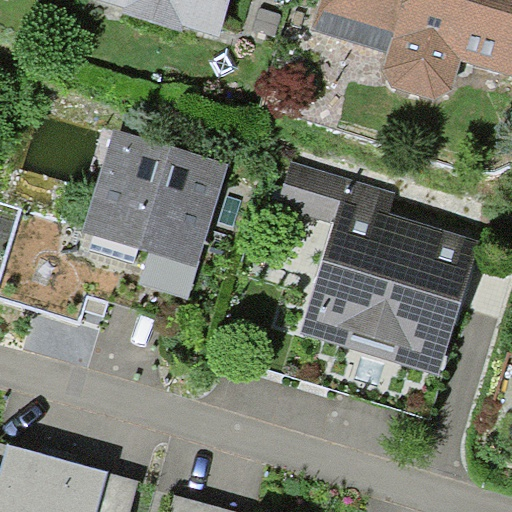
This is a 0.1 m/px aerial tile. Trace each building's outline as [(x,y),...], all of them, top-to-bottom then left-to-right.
[(124,20),(183,38),(185,33),(222,44),(235,0),(88,0),(88,2),(125,13),(124,20)] [(511,0),(323,0),(313,33),(389,56),(384,74),(391,91),(436,104),(452,95),(462,64),(511,79),(511,0)] [(229,169),(115,135),(85,238),(198,272),(229,169)] [(397,194),(292,163),(279,208),(336,226),(303,337),(442,378),(482,244),(390,217),(397,194)] [(140,511),(149,481),(0,440),(0,511),(140,511)] [(227,511),(176,499),(172,511),(227,511)]
